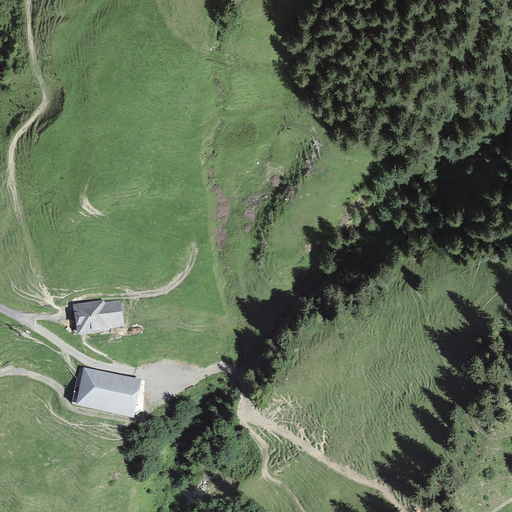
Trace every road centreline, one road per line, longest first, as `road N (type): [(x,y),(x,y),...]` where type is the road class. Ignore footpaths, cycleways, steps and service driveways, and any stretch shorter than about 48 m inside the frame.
road 1 (track): [(0,307),(77,356),(158,379)]
road 2 (track): [(54,318),(86,298),(165,289),(189,261)]
